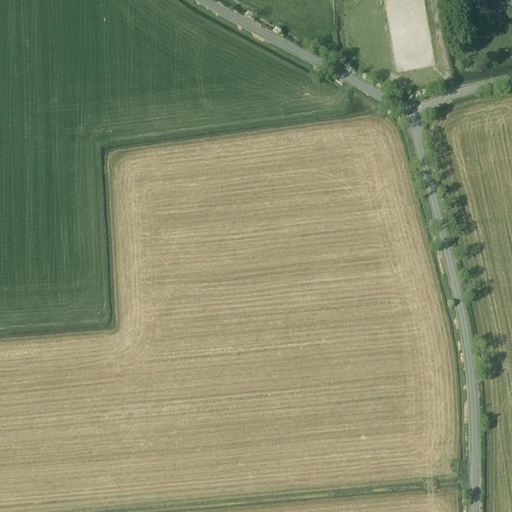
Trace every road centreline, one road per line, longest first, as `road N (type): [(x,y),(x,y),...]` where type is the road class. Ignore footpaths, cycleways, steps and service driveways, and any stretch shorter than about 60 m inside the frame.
road 1 (unclassified): [(473,511),(466,345),(406,119)]
road 2 (unclassified): [(406,119),(363,87),(201,0)]
